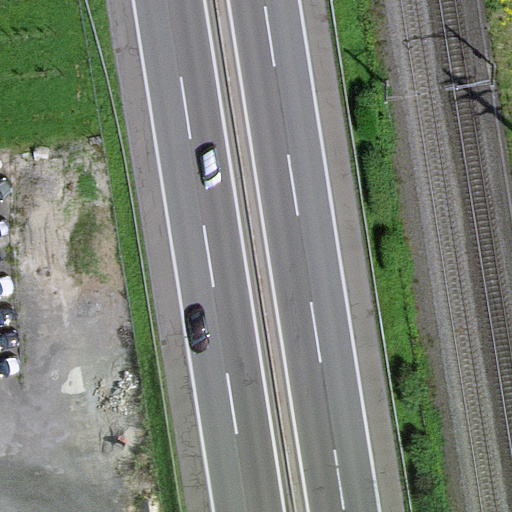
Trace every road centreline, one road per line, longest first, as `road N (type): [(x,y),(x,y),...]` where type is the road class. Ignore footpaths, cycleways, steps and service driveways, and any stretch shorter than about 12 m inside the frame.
road 1 (motorway): [(346,511),(264,0)]
road 2 (motorway): [(169,0),(249,511)]
